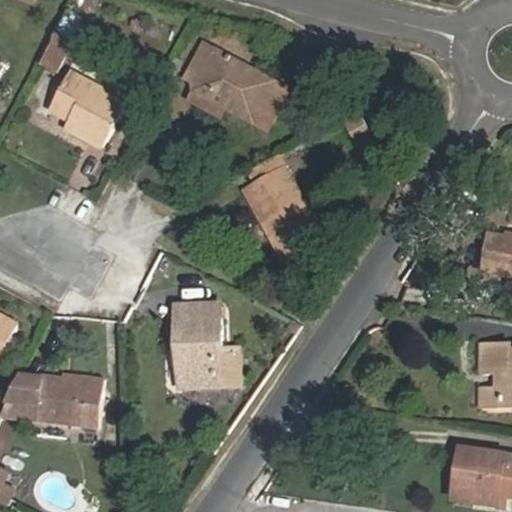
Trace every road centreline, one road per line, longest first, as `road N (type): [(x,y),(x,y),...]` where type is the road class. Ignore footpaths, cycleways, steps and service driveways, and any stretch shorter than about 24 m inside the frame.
road 1 (tertiary): [(511,97),(476,136),(229,511)]
road 2 (residential): [(482,37),(325,0)]
